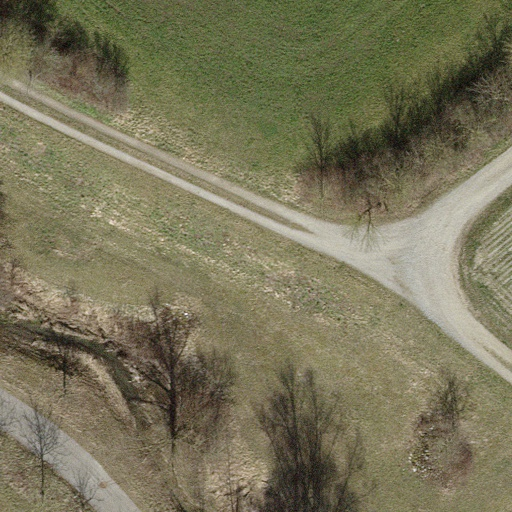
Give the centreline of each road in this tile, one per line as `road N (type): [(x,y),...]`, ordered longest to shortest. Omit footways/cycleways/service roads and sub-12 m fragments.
road 1 (track): [(0,85),(69,125),(395,270),(511,368)]
road 2 (track): [(395,270),(511,171)]
